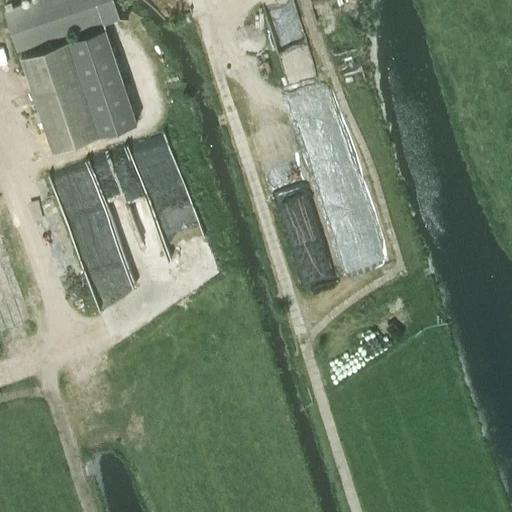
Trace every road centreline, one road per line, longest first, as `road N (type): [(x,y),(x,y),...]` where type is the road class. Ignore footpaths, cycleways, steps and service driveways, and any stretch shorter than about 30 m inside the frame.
road 1 (track): [(234,0),(200,15),(357,511)]
road 2 (track): [(98,511),(0,206)]
